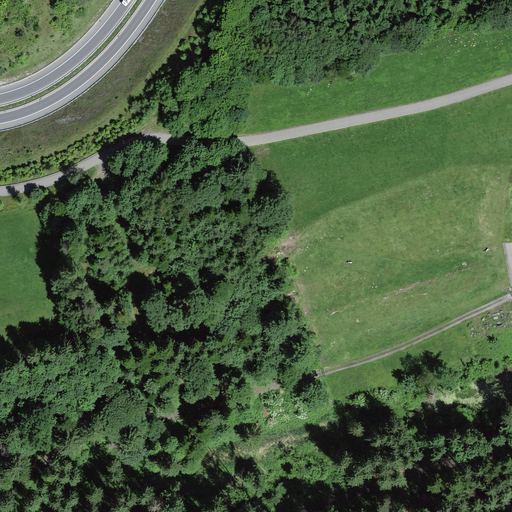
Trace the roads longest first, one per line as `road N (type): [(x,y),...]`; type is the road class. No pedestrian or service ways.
road 1 (track): [(511,295),(392,350),(111,429),(62,449),(0,491)]
road 2 (track): [(0,191),(55,179),(131,141),(255,140),(511,79)]
road 3 (track): [(303,511),(395,478),(511,452)]
road 4 (motorway): [(0,118),(80,80),(150,0)]
road 5 (motorway): [(128,0),(74,61),(0,99)]
